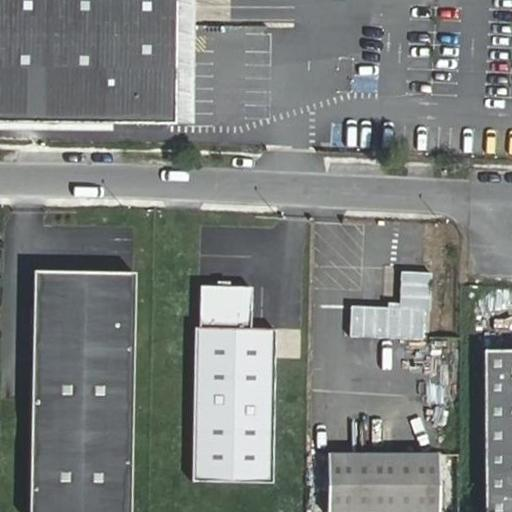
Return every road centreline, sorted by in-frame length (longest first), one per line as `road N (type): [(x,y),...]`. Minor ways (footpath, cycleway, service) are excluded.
road 1 (unknown): [(376,193),(367,266),(332,284),(317,304),(319,424),(326,432),(418,433)]
road 2 (unknown): [(251,37),(248,100),(255,115),(408,113)]
road 3 (unknown): [(19,177),(9,392)]
road 4 (unknown): [(408,113),(455,114),(463,0)]
